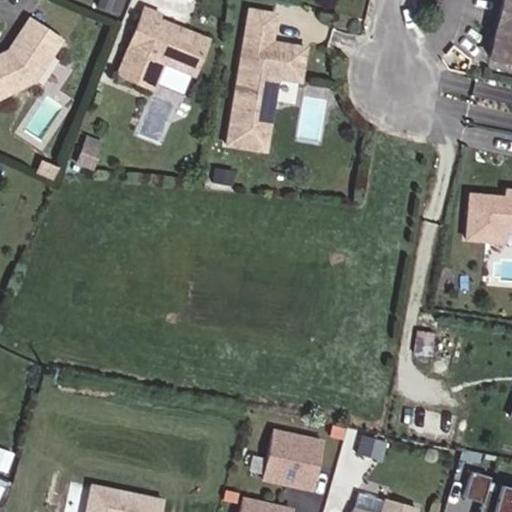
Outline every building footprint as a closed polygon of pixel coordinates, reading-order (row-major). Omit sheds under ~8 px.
[(511,0),(501,0),(489,59),(511,64),(511,0)] [(143,8),(116,75),(152,89),(162,63),(193,75),(207,39),(185,30),(180,33),(174,31),(176,27),(157,19),(159,14),(143,8)] [(275,14),(248,9),(225,144),(264,150),(273,100),(255,97),(258,80),(264,75),(276,78),(299,81),(304,47),(279,43),(278,48),(269,47),(270,42),(275,14)] [(0,57),(0,96),(33,80),(60,41),(29,19),(7,50),(8,55),(1,59),(0,57)] [(0,57),(1,59),(8,55),(7,50),(0,53),(0,57)] [(273,100),(276,78),(264,75),(258,80),(255,97),(273,100)] [(92,170),(103,142),(85,135),(73,162),(92,170)] [(52,180),(57,167),(39,160),(34,173),(52,180)] [(232,186),(234,170),(213,167),(210,182),(232,186)] [(511,190),(506,190),(506,197),(470,194),(466,238),(503,241),(504,229),(511,230),(511,190)] [(320,441),(271,430),(260,479),(309,490),(320,441)] [(511,511),(511,490),(487,483),(488,479),(469,473),(461,500),(478,505),(476,511),(511,511)] [(159,511),(162,501),(90,486),(84,511),(159,511)] [(359,511),(380,511),(384,500),(356,492),(351,509),(359,511)] [(288,511),(289,509),(241,498),(237,511),(288,511)] [(380,511),(359,511),(351,509),(349,511),(412,511),(414,508),(384,499),(384,500),(380,511)]
